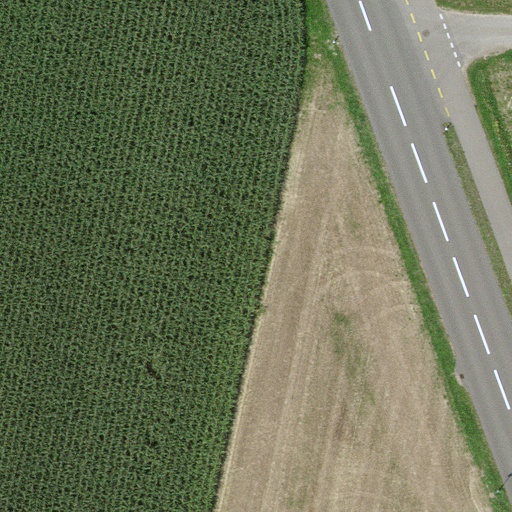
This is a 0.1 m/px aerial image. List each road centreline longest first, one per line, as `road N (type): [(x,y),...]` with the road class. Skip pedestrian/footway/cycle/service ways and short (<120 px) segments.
road 1 (tertiary): [(361,0),(511,437)]
road 2 (track): [(374,36),(400,26),(511,39)]
